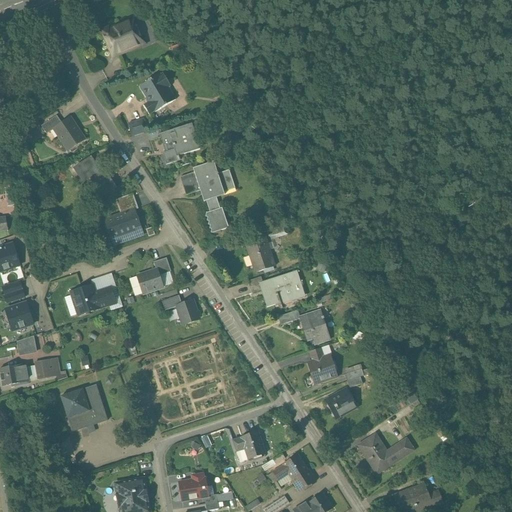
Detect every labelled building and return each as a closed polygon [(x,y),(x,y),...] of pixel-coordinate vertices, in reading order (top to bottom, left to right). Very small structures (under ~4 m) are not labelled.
[(121,51),(142,42),(136,27),(137,27),(138,24),(136,19),(133,18),(111,28),(108,27),(102,30),(101,31),(111,55),(116,53),(117,55),(122,54),(121,51)] [(172,47),(174,56),(186,52),(184,44),(172,47)] [(155,113),(176,100),(168,87),(171,86),(163,72),(140,86),(149,102),(144,105),(149,115),(154,112),(155,113)] [(54,128),(61,123),(57,116),(41,126),(47,133),(54,128)] [(69,151),(85,140),(70,117),(54,128),(69,151)] [(147,132),(143,119),(128,123),(132,136),(147,132)] [(200,149),(192,124),(174,130),(177,138),(169,141),(168,138),(163,140),(167,152),(163,153),(166,165),(181,160),(179,156),(200,149)] [(160,128),(148,132),(151,141),(163,137),(160,128)] [(91,157),(73,169),(87,189),(91,186),(95,192),(102,188),(106,195),(117,188),(108,174),(102,178),(95,167),(97,165),(91,157)] [(194,172),(180,177),(186,195),(200,191),(204,202),(207,201),(210,212),(207,213),(206,217),(208,217),(207,221),(209,221),(208,225),(211,225),(210,229),(212,229),(211,233),(213,233),(229,228),(222,208),(220,209),(217,198),(225,195),(224,192),(235,188),(229,170),(218,174),(214,162),(193,169),(194,172)] [(13,194),(0,195),(0,200),(1,207),(15,205),(13,194)] [(104,217),(111,239),(143,229),(136,207),(104,217)] [(267,230),(269,236),(279,233),(277,226),(267,230)] [(255,273),(275,266),(265,237),(245,243),(250,256),(253,255),(256,264),(253,265),(255,273)] [(0,271),(18,266),(13,250),(6,252),(4,245),(0,246),(0,271)] [(166,258),(154,263),(157,270),(159,276),(171,272),(166,258)] [(159,276),(157,270),(138,277),(143,294),(163,287),(159,276)] [(303,281),(299,271),(263,283),(261,277),(248,282),(252,293),(261,290),(267,308),(281,303),(280,301),(297,295),(293,284),(303,281)] [(7,303),(25,298),(20,282),(2,287),(7,303)] [(90,293),(97,313),(117,307),(110,286),(90,293)] [(76,320),(97,313),(90,293),(88,288),(67,295),(76,320)] [(182,305),(179,296),(162,302),(165,311),(177,306),(182,305)] [(182,305),(177,306),(184,325),(199,320),(198,316),(199,313),(196,311),(192,301),(182,305)] [(8,316),(13,331),(33,325),(28,309),(22,311),(20,305),(8,309),(10,315),(8,316)] [(315,344),(330,339),(320,311),(300,318),(308,340),(313,339),(315,344)] [(281,325),(294,320),(291,312),(278,317),(281,325)] [(19,355),(36,351),(33,337),(17,342),(19,355)] [(310,352),(313,361),(323,358),(320,349),(310,352)] [(322,382),(337,377),(330,355),(323,358),(313,361),(308,363),(314,381),(321,379),(322,382)] [(36,368),(38,380),(56,377),(53,359),(35,362),(36,368)] [(25,364),(0,368),(0,375),(3,389),(29,384),(28,382),(26,370),(25,364)] [(36,368),(26,370),(28,382),(38,380),(36,368)] [(364,376),(361,370),(345,375),(348,381),(360,377),(364,376)] [(360,377),(348,381),(350,388),(362,384),(360,377)] [(97,385),(61,397),(72,432),(108,421),(97,385)] [(325,401),(335,419),(357,407),(348,389),(325,401)] [(265,454),(258,432),(233,441),(240,462),(265,454)] [(383,470),(413,450),(406,440),(386,453),(375,436),(359,446),(369,461),(375,458),(383,470)] [(273,460),(276,464),(286,458),(283,454),(273,460)] [(292,480),(307,470),(297,455),(283,464),(284,466),(289,474),(292,480)] [(278,481),(289,474),(284,466),(273,473),(278,481)] [(316,481),(309,470),(307,470),(292,480),(291,481),(298,493),(316,481)] [(178,483),(182,501),(204,497),(209,497),(206,478),(203,479),(203,475),(192,476),(193,480),(178,483)] [(150,511),(144,478),(119,483),(124,511),(150,511)] [(425,484),(394,496),(399,511),(401,511),(417,506),(418,511),(443,503),(438,491),(429,495),(425,484)] [(327,511),(332,509),(322,494),(308,502),(314,511),(327,511)] [(209,497),(204,497),(207,511),(218,509),(216,495),(209,497)] [(264,511),(276,511),(289,504),(284,497),(264,511)] [(250,509),(259,504),(256,498),(247,503),(250,509)] [(314,511),(308,502),(296,510),(296,511),(314,511)]
